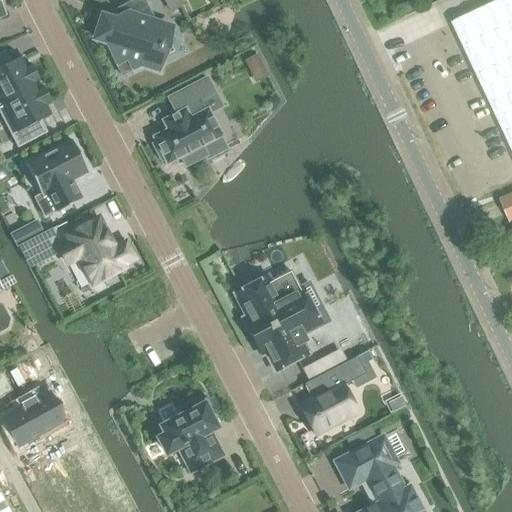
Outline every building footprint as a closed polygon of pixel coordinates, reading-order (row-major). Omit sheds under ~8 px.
[(511,0),(499,0),(452,22),(511,151),(511,0)] [(168,32),(169,29),(155,24),(148,10),(141,14),(137,7),(123,14),(120,24),(102,18),(95,39),(114,45),(111,55),(116,66),(126,61),(127,61),(132,71),(143,65),(159,70),(160,67),(155,65),(159,51),(163,49),(161,46),(166,31),(168,32)] [(4,52),(0,53),(0,105),(36,87),(35,84),(38,82),(29,65),(26,67),(21,59),(11,64),(4,52)] [(168,130),(153,138),(156,143),(153,145),(162,162),(165,160),(167,166),(182,158),(186,167),(207,156),(202,147),(222,137),(208,110),(207,110),(203,103),(216,96),(207,79),(169,99),(177,114),(164,121),(168,130)] [(36,87),(0,105),(0,116),(17,148),(47,133),(40,120),(51,115),(46,106),(50,104),(41,87),(37,89),(36,87)] [(25,165),(42,196),(46,194),(57,213),(82,199),(72,180),(89,171),(72,139),(25,165)] [(511,196),(500,202),(509,222),(511,220),(511,196)] [(133,259),(125,243),(114,249),(98,219),(80,229),(84,236),(58,249),(67,265),(78,259),(92,285),(124,268),(122,265),(133,259)] [(37,221),(17,231),(24,244),(43,234),(37,221)] [(0,330),(6,327),(8,319),(0,304),(0,289),(12,283),(0,260),(0,330)] [(267,278),(234,294),(251,327),(247,329),(261,356),(271,351),(280,369),(307,355),(301,345),(306,342),(302,335),(328,322),(307,280),(297,285),(291,272),(269,282),(267,278)] [(372,360),(367,351),(356,357),(361,366),(372,360)] [(361,366),(356,357),(304,384),(308,392),(311,391),(315,398),(341,384),(342,385),(343,386),(365,374),(361,366)] [(321,360),(302,370),(308,382),(327,372),(321,360)] [(0,395),(9,391),(0,373),(0,395)] [(341,384),(299,406),(315,435),(357,413),(342,385),(341,384)] [(17,446),(56,425),(49,412),(54,409),(47,396),(36,402),(33,398),(20,405),(23,409),(3,420),(17,446)] [(392,413),(405,406),(400,397),(388,403),(392,413)] [(161,427),(164,433),(165,435),(158,439),(166,454),(178,448),(191,472),(222,455),(210,433),(209,431),(216,427),(210,417),(215,414),(206,398),(194,404),(193,403),(177,411),(180,417),(161,427)] [(382,437),(335,463),(349,489),(361,483),(373,506),(362,511),(421,511),(409,488),(404,490),(400,484),(402,483),(396,472),(394,473),(391,467),(397,464),(382,437)] [(0,511),(8,511),(0,497),(0,511)]
